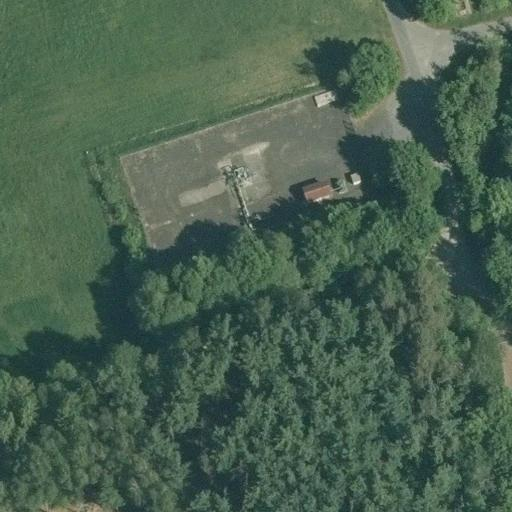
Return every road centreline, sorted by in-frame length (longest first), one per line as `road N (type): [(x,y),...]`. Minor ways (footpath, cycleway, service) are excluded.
road 1 (track): [(453,233),(0,395)]
road 2 (unclassified): [(511,365),(453,233),(402,79)]
